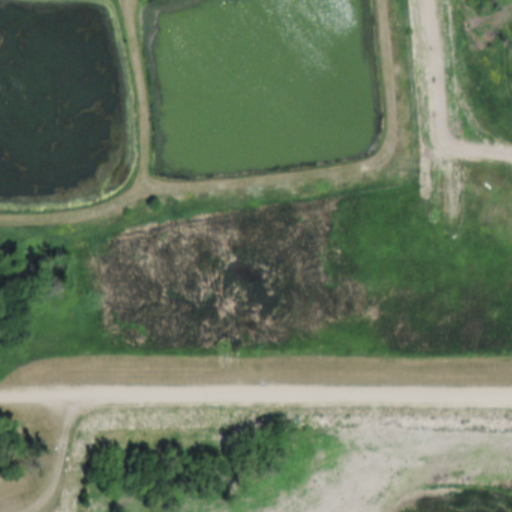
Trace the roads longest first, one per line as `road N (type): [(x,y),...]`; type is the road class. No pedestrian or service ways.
road 1 (track): [(379,0),(385,145),(373,159),(135,189),(78,219),(0,217)]
road 2 (track): [(123,0),(135,189)]
